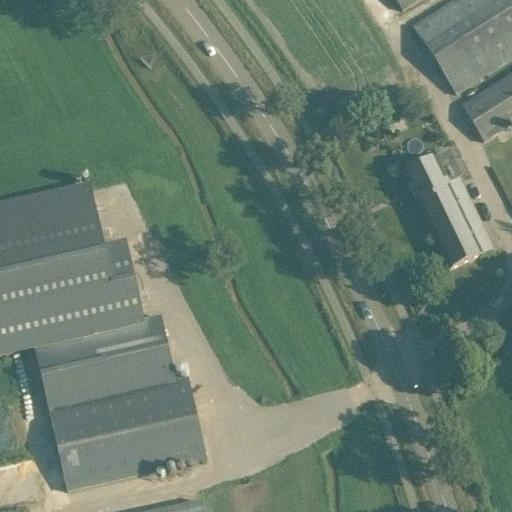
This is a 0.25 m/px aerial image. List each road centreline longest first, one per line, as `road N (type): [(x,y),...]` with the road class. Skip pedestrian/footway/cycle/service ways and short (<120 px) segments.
road 1 (secondary): [(399,375),(299,166),(173,0)]
road 2 (unclassified): [(399,375),(511,270)]
road 3 (secondary): [(446,511),(399,375)]
